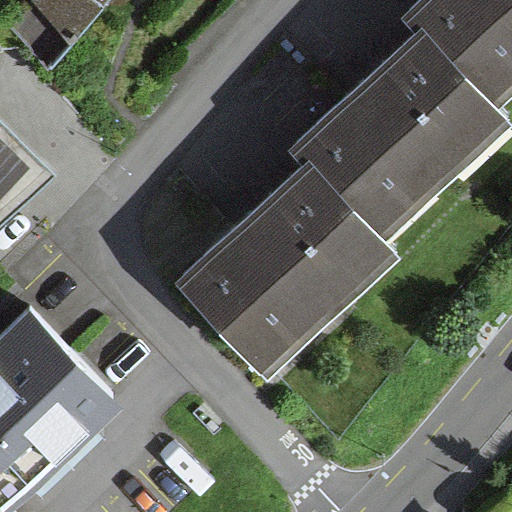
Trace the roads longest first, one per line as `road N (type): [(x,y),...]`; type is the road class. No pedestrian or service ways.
road 1 (residential): [(280,0),(157,141),(129,186),(122,235),(141,282),(343,511)]
road 2 (secondary): [(511,378),(392,511)]
